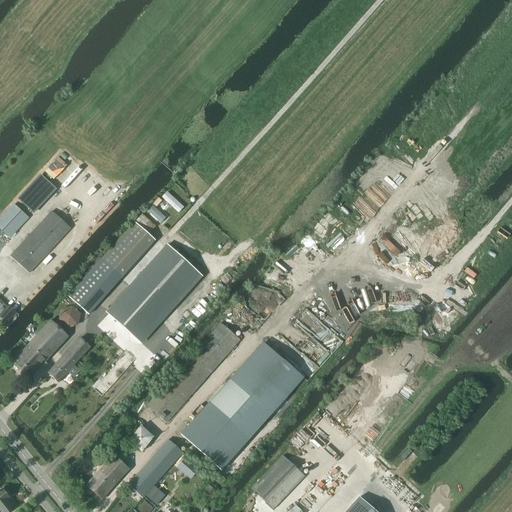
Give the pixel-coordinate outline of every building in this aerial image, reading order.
[(32,213),(55,190),(42,178),(20,202),(32,213)] [(0,229),(10,239),(29,219),(14,205),(0,220),(0,229)] [(29,274),(71,229),(52,212),(10,257),(29,274)] [(168,247),(107,314),(140,343),(201,276),(168,247)] [(100,260),(67,297),(89,316),(121,279),(100,260)] [(77,317),(77,315),(77,312),(76,309),(74,307),(72,305),(70,304),(67,303),(64,303),(61,304),(59,306),(57,308),(56,310),(55,313),(55,316),(55,318),(57,321),(58,323),(61,324),(63,325),(66,326),(69,325),(72,324),(74,322),(75,320),(77,317)] [(0,318),(6,324),(17,313),(9,306),(0,314),(0,318)] [(30,379),(69,337),(51,321),(13,363),(30,379)] [(167,423),(220,363),(240,341),(221,325),(201,347),(148,407),(167,423)] [(78,361),(90,348),(80,339),(68,352),(78,361)] [(263,343),(180,436),(221,472),(304,379),(263,343)] [(74,366),(78,361),(68,352),(49,374),(59,383),(68,373),(74,378),(80,371),(74,366)] [(143,498),(172,465),(182,454),(183,453),(168,441),(129,486),(143,498)] [(273,511),(304,477),(281,456),(250,489),(273,511)] [(103,501),(129,471),(113,457),(87,486),(103,501)] [(185,459),(177,467),(190,479),(198,471),(185,459)] [(157,506),(165,496),(155,487),(146,496),(157,506)] [(6,491),(4,491),(3,490),(0,491),(0,511),(10,511),(17,507),(8,496),(8,494),(6,491)] [(346,511),(373,511),(359,499),(346,511)]
